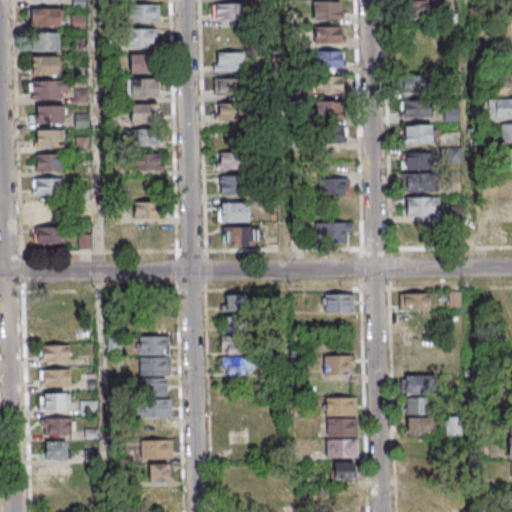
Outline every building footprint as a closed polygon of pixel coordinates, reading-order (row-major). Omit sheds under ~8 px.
[(339,0),(314,0),(315,20),(340,20),(339,0)] [(422,0),(417,0),(407,0),(407,24),(422,24),(422,0)] [(511,0),(503,0),(503,15),(511,15),(511,0)] [(243,19),(243,3),(212,3),(212,19),(243,19)] [(127,21),(159,21),(159,4),(127,4),(127,21)] [(59,26),(59,8),(28,8),(28,26),(59,26)] [(315,27),(315,44),(342,44),(342,27),(315,27)] [(126,29),(126,47),(155,47),(155,29),(126,29)] [(58,51),(58,32),(31,32),(31,51),(58,51)] [(511,48),(497,49),(497,68),(511,67),(511,48)] [(428,69),(428,51),(401,51),(401,69),(428,69)] [(214,52),(214,71),(244,71),(244,52),(214,52)] [(343,52),(316,52),(316,68),(343,68),(343,52)] [(155,54),(128,54),(128,74),(155,74),(155,54)] [(30,56),(30,74),(58,74),(58,56),(30,56)] [(511,94),(511,75),(494,75),(494,94),(511,94)] [(316,93),(342,93),(342,76),(316,76),(316,93)] [(403,92),(429,92),(429,76),(403,76),(403,92)] [(244,78),(213,78),(213,95),(244,95),(244,78)] [(157,80),(127,80),(127,98),(157,98),(157,80)] [(511,99),(487,100),(487,119),(511,118),(511,99)] [(430,101),(401,101),(401,118),(430,118),(430,101)] [(321,102),(321,120),(346,120),(346,102),(321,102)] [(248,120),(248,103),(214,103),(214,120),(248,120)] [(157,104),(129,104),(129,123),(157,123),(157,104)] [(63,105),(30,105),(30,123),(63,123),(63,105)] [(511,123),(500,124),(500,142),(511,141),(511,123)] [(403,125),(403,144),(431,144),(431,125),(403,125)] [(346,127),(319,127),(319,144),(346,144),(346,127)] [(61,147),(61,129),(34,129),(34,147),(61,147)] [(130,147),(161,147),(161,130),(130,130),(130,147)] [(431,170),(431,153),(403,152),(403,170),(431,170)] [(61,154),(36,154),(36,171),(61,171),(61,154)] [(160,171),(160,154),(130,154),(130,171),(160,171)] [(215,171),(247,171),(247,154),(215,154),(215,171)] [(511,190),(511,172),(503,173),(503,190),(511,190)] [(403,192),(431,192),(431,173),(403,173),(403,192)] [(248,178),(219,177),(218,195),(247,196),(248,178)] [(62,178),(33,178),(33,195),(62,195),(62,178)] [(344,182),(319,182),(319,199),(344,199),(344,182)] [(511,196),(503,196),(503,213),(511,213),(511,196)] [(404,216),(438,216),(438,197),(404,197),(404,216)] [(36,222),(57,222),(57,202),(36,202),(36,222)] [(162,220),(162,202),(132,202),(132,220),(162,220)] [(217,223),(248,223),(248,203),(217,203),(217,223)] [(405,238),(433,238),(433,222),(405,222),(405,238)] [(349,244),(349,224),(313,224),(313,244),(349,244)] [(162,226),(134,226),(134,243),(162,243),(162,226)] [(33,244),(63,244),(63,227),(33,227),(33,244)] [(258,245),(258,228),(222,228),(222,245),(258,245)] [(77,249),(91,249),(91,231),(77,231),(77,249)] [(104,248),(118,248),(118,233),(104,233),(104,248)] [(429,310),(429,293),(398,293),(398,310),(429,310)] [(322,312),(353,312),(353,294),(322,294),(322,312)] [(245,295),(220,295),(220,312),(245,312),(245,295)] [(245,331),(245,317),(223,317),(223,331),(245,331)] [(169,356),(168,336),(135,336),(136,356),(137,356),(137,378),(139,378),(139,396),(168,396),(167,356),(169,356)] [(246,353),(246,337),(220,337),(220,353),(246,353)] [(39,362),(67,362),(67,345),(39,345),(39,362)] [(322,377),(352,377),(352,357),(322,357),(322,377)] [(221,376),(252,376),(252,358),(221,358),(221,376)] [(40,385),(69,385),(69,369),(40,369),(40,385)] [(402,398),(404,398),(404,415),(424,415),(423,397),(434,396),(434,377),(401,378),(402,398)] [(39,410),(66,410),(66,393),(39,393),(39,410)] [(139,417),(170,417),(170,399),(139,399),(139,417)] [(252,399),(222,399),(222,416),(252,416),(252,399)] [(325,399),(326,459),(357,459),(356,438),(355,438),(355,399),(325,399)] [(79,414),(96,414),(96,401),(79,401),(79,414)] [(41,434),(72,434),(72,418),(41,418),(41,434)] [(434,437),(434,419),(404,419),(404,437),(434,437)] [(447,419),(447,436),(462,436),(462,419),(447,419)] [(171,420),(138,421),(139,459),(171,459),(171,420)] [(66,441),(43,441),(43,460),(66,460),(66,441)] [(432,479),(432,462),(405,463),(405,480),(432,479)] [(168,463),(146,463),(146,483),(168,483),(168,463)] [(353,463),(325,463),(325,481),(353,481),(353,463)] [(44,508),(72,508),(72,490),(44,490),(44,508)]
